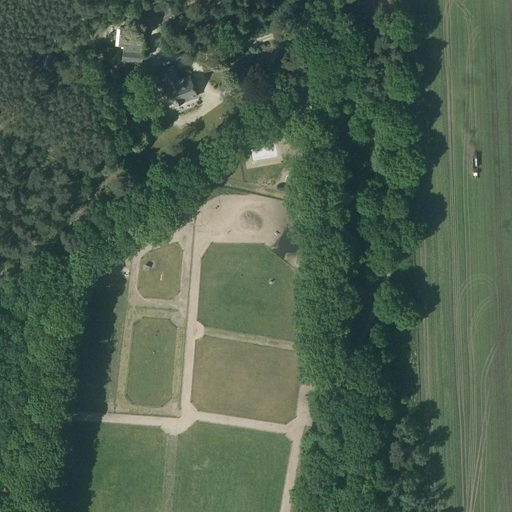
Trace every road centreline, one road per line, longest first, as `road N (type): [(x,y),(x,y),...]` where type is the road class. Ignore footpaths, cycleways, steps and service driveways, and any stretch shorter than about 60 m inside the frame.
road 1 (track): [(392,0),(399,225),(338,380),(318,511)]
road 2 (track): [(0,272),(99,188),(68,158),(0,127)]
